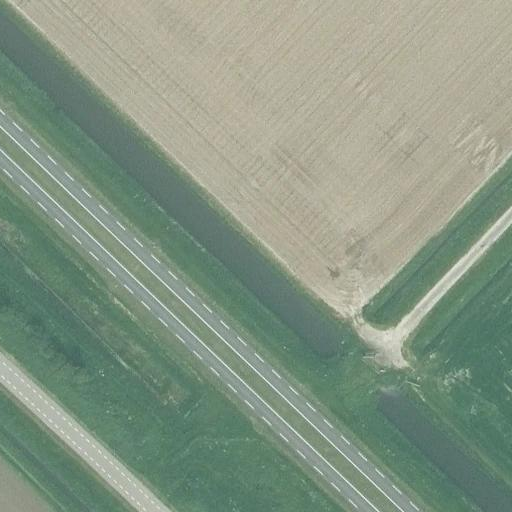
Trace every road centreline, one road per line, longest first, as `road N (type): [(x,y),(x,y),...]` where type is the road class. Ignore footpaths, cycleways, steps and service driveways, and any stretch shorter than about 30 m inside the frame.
road 1 (primary): [(412,511),(0,117)]
road 2 (primary): [(0,157),(369,511)]
road 3 (track): [(0,271),(251,511)]
road 4 (unclassified): [(153,511),(0,369)]
road 5 (track): [(390,342),(511,215)]
